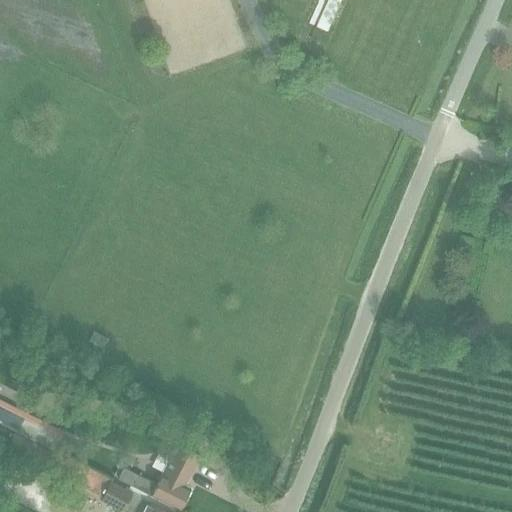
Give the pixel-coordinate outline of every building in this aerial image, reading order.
[(93,331),(88,341),(102,349),(108,339),(93,331)] [(0,423),(53,451),(62,432),(0,400),(0,423)] [(67,459),(30,440),(21,457),(60,476),(61,474),(101,495),(110,478),(68,456),(67,459)] [(185,484),(200,454),(177,442),(156,483),(123,467),(118,478),(151,495),(151,494),(179,509),(190,487),(185,484)] [(129,511),(170,511),(110,481),(101,499),(126,511),(129,511),(130,511),(129,511)]
